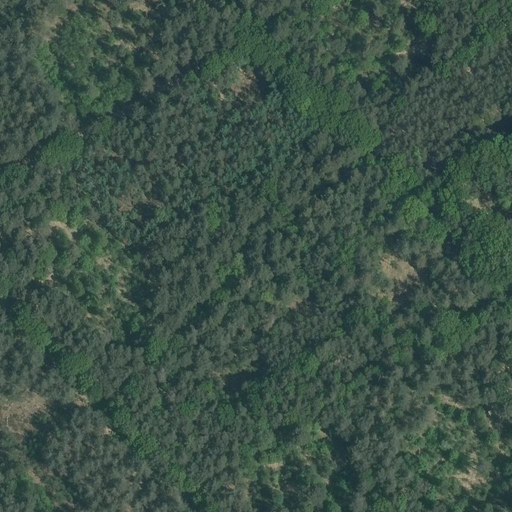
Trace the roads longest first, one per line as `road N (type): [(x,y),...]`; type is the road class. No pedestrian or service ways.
road 1 (track): [(312,0),(262,40),(0,179)]
road 2 (track): [(189,511),(0,307)]
road 3 (track): [(415,199),(511,299)]
